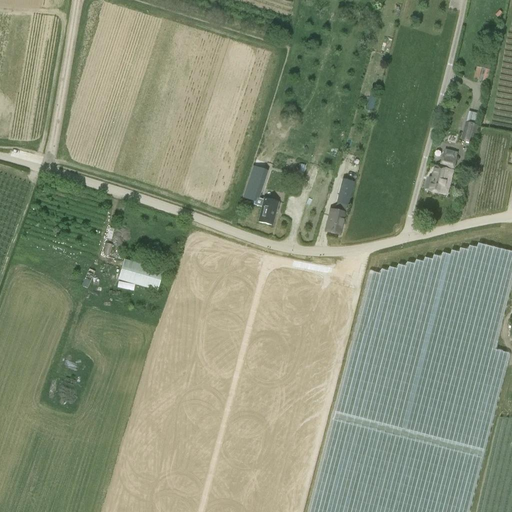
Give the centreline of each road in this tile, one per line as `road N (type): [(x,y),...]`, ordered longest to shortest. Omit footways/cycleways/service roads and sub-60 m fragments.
road 1 (unclassified): [(47,169),(283,248),(350,250),(410,237)]
road 2 (unclassified): [(410,237),(464,0)]
road 3 (unclassified): [(47,169),(76,0)]
